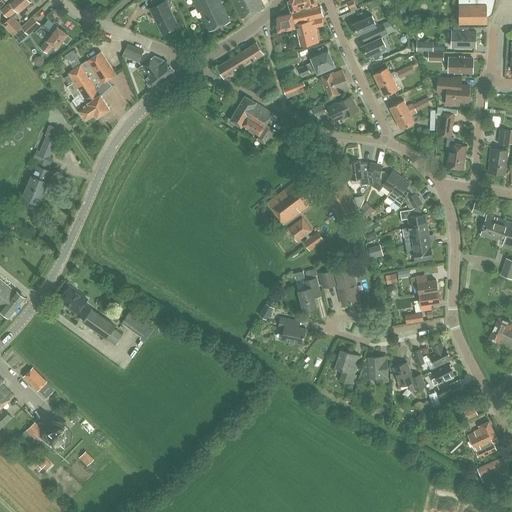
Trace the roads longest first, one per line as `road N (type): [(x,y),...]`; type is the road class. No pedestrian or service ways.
road 1 (secondary): [(0,344),(58,266),(122,132),(188,70)]
road 2 (residential): [(386,142),(325,134),(198,63)]
road 3 (residential): [(386,142),(325,0)]
road 4 (residential): [(188,70),(166,50),(60,0)]
road 5 (residential): [(453,320),(448,209),(437,181)]
road 6 (residential): [(325,320),(355,334),(453,320)]
road 7 (residential): [(511,434),(453,320)]
